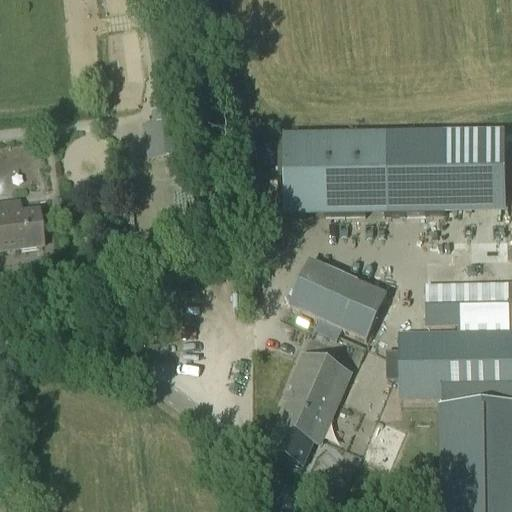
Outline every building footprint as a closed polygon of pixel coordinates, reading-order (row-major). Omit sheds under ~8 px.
[(158,79),(170,77),(164,30),(151,32),(158,79)] [(189,156),(182,108),(151,112),(153,125),(161,124),(166,159),(189,156)] [(284,222),(444,220),(443,139),(283,141),(284,222)] [(18,206),(0,207),(0,256),(40,251),(36,216),(19,218),(18,206)] [(365,344),(385,298),(309,264),(289,309),(365,344)] [(511,287),(507,288),(427,289),(427,328),(507,327),(507,330),(511,330),(511,287)] [(511,511),(511,334),(398,336),(399,402),(441,402),(442,511),(511,511)] [(319,449),(350,378),(303,357),(284,403),(287,405),(276,431),(279,432),(269,455),(302,470),(312,446),(319,449)]
